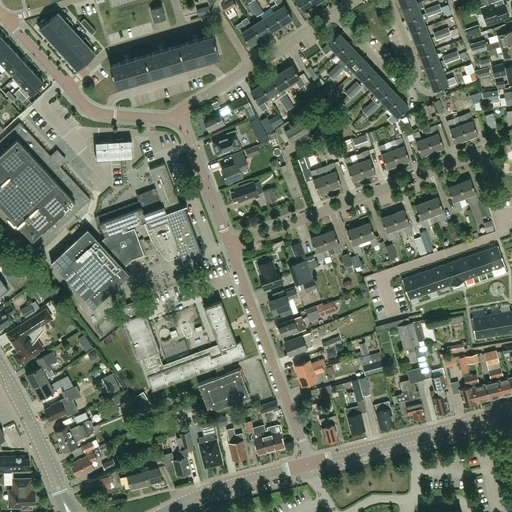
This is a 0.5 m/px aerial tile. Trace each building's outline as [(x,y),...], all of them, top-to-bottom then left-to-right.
[(233,0),(232,0),(222,6),(225,12),(236,5),(233,0)] [(260,14),(263,12),(255,0),(253,0),(251,1),(260,14)] [(273,12),(281,25),(292,18),(280,0),(276,0),(275,1),(280,8),(273,12)] [(295,0),(302,11),(313,5),(310,0),(295,0)] [(399,0),(402,8),(416,3),(414,0),(399,0)] [(256,16),(260,14),(251,1),(247,4),(246,5),(250,12),(253,10),(256,16)] [(505,8),(504,4),(493,7),(492,2),(474,9),(476,15),(483,13),(487,25),(509,17),(508,16),(510,15),(507,8),(505,8)] [(420,15),(420,14),(416,3),(402,8),(407,20),(420,15)] [(425,9),(426,12),(441,7),(439,3),(425,9)] [(155,22),(165,19),(161,6),(151,9),(155,22)] [(420,14),(420,15),(407,20),(411,32),(425,26),(423,21),(429,19),(428,16),(442,10),(441,7),(426,12),(420,14)] [(57,12),(40,28),(49,39),(69,21),(66,18),(64,20),(57,12)] [(271,31),(281,25),(273,12),(263,19),(271,31)] [(84,18),(80,22),(92,34),(96,31),(84,18)] [(260,38),(271,31),(263,19),(252,25),(260,38)] [(69,21),(49,39),(58,49),(76,33),(70,26),(71,24),(69,21)] [(249,45),(260,38),(252,25),(246,29),(242,22),(237,25),(249,45)] [(416,43),(430,38),(425,26),(411,32),(416,43)] [(448,28),(441,30),(443,37),(450,34),(448,28)] [(511,29),(497,34),(499,41),(486,45),(487,50),(501,46),(511,42),(511,29)] [(434,33),(436,39),(443,37),(441,30),(434,33)] [(76,33),(58,49),(68,59),(87,41),(84,38),(82,40),(76,33)] [(337,53),(347,43),(339,34),(322,50),(326,54),(332,48),(337,53)] [(203,57),(204,56),(217,52),(218,55),(219,55),(213,35),(178,45),(184,66),(185,65),(184,62),(198,58),(199,61),(204,60),(203,57)] [(434,51),(430,38),(416,43),(420,56),(434,51)] [(4,40),(0,43),(0,59),(12,48),(4,40)] [(87,41),(68,59),(77,69),(95,53),(88,46),(90,44),(87,41)] [(473,54),(487,50),(486,45),(485,41),(471,45),(473,54)] [(511,55),(511,42),(501,46),(487,50),(489,55),(502,51),(504,58),(511,55)] [(347,43),(337,53),(341,57),(337,61),(339,63),(327,74),(330,77),(356,52),(347,43)] [(164,71),(170,70),(169,67),(183,62),(184,66),(178,45),(144,55),(150,76),(150,72),(164,68),(164,71)] [(12,48),(0,59),(0,61),(6,69),(20,57),(12,48)] [(425,68),(439,62),(434,51),(420,56),(425,68)] [(457,51),(450,54),(452,60),(459,57),(457,51)] [(354,71),(365,61),(356,52),(330,77),(333,80),(344,69),(346,71),(350,67),(354,71)] [(445,63),(452,60),(450,54),(443,56),(445,63)] [(116,86),(115,83),(129,79),(130,81),(136,80),(135,77),(149,73),(150,76),(144,55),(119,62),(110,65),(116,86)] [(27,65),(20,57),(6,69),(14,77),(12,78),(12,79),(27,65)] [(481,68),(491,66),(489,58),(479,60),(481,68)] [(363,80),(373,70),(365,61),(354,71),(363,80)] [(443,73),(439,62),(425,68),(429,79),(443,73)] [(464,66),(467,75),(467,74),(470,82),(476,79),(473,72),(474,72),(471,63),(464,66)] [(27,65),(12,79),(20,87),(18,88),(18,89),(35,73),(27,65)] [(282,72),(289,84),(295,80),(299,87),(303,85),(304,84),(292,65),(282,72)] [(509,81),(511,80),(511,65),(506,67),(493,70),(495,76),(507,74),(509,81)] [(315,73),(311,66),(306,68),(311,76),(315,73)] [(488,68),(476,71),(477,78),(490,74),(488,68)] [(371,90),(382,79),(373,70),(363,80),(371,90)] [(289,84),(282,72),(271,78),(290,108),(293,106),(285,93),(287,92),(284,87),(289,84)] [(35,73),(18,89),(22,92),(26,97),(34,90),(43,82),(35,73)] [(443,73),(429,79),(434,91),(455,83),(453,77),(446,80),(443,73)] [(290,108),(271,78),(261,85),(268,97),(274,93),(277,98),(278,97),(286,110),(290,108)] [(373,100),(362,110),(365,113),(376,102),(380,99),(391,89),(382,79),(371,90),(375,94),(371,98),(373,100)] [(309,81),(304,84),(303,85),(307,90),(312,86),(309,81)] [(356,92),(362,87),(356,81),(350,87),(356,92)] [(268,97),(261,85),(250,91),(262,111),(267,108),(263,100),(268,97)] [(326,95),(334,89),(331,85),(323,91),(326,95)] [(356,92),(350,87),(345,92),(350,98),(356,92)] [(391,89),(380,99),(389,108),(399,98),(391,89)] [(483,101),(499,99),(498,90),(482,93),(483,101)] [(242,108),(247,106),(244,98),(239,101),(239,100),(228,105),(231,114),(243,108),(242,108)] [(399,98),(389,108),(394,113),(387,119),(391,123),(399,118),(398,117),(408,107),(399,98)] [(379,105),(376,102),(365,113),(367,116),(379,105)] [(220,115),(225,113),(223,108),(203,118),(209,132),(225,124),(220,115)] [(318,131),(315,127),(324,121),(317,111),(285,132),(291,142),(298,137),(301,142),(318,131)] [(461,125),(466,138),(477,134),(477,135),(478,135),(470,112),(464,115),(467,123),(461,125)] [(489,129),(497,126),(492,113),(485,115),(489,129)] [(406,130),(413,127),(407,114),(401,117),(406,130)] [(274,129),(267,117),(260,121),(267,133),(274,129)] [(455,142),(466,138),(461,125),(455,127),(452,119),(447,121),(455,143),(455,142)] [(392,123),(396,134),(405,131),(400,120),(392,123)] [(3,137),(0,139),(0,214),(8,224),(3,228),(11,237),(16,233),(33,251),(66,221),(74,213),(90,199),(59,165),(61,163),(65,160),(57,151),(53,154),(51,156),(20,122),(3,137)] [(432,135),(427,137),(432,151),(443,147),(443,148),(444,148),(435,125),(429,127),(432,135)] [(332,129),(325,133),(328,138),(335,134),(332,129)] [(235,130),(221,135),(222,138),(213,141),(215,149),(214,149),(215,153),(217,152),(217,154),(232,149),(233,151),(241,148),(235,130)] [(371,143),(378,140),(374,130),(368,133),(371,143)] [(421,155),(432,151),(427,137),(421,139),(418,131),(412,133),(421,156),(421,155)] [(392,150),(393,150),(398,163),(409,159),(409,160),(410,160),(401,138),(389,142),(392,150)] [(95,141),(96,160),(133,158),(132,139),(95,141)] [(340,143),(334,145),(338,158),(345,156),(340,143)] [(387,167),(398,163),(393,150),(392,150),(387,152),(384,144),(378,146),(387,169),(387,168),(387,167)] [(248,158),(260,153),(256,145),(245,150),(248,158)] [(361,152),(356,155),(364,176),(374,172),(375,173),(367,150),(361,152)] [(232,155),(235,164),(221,169),(226,182),(242,176),(239,168),(247,165),(242,151),(232,155)] [(364,176),(359,162),(358,162),(356,155),(344,159),(352,181),(353,181),(353,180),(364,176)] [(302,170),(308,168),(304,156),(298,159),(302,170)] [(187,204),(180,206),(165,163),(149,169),(156,188),(146,191),(147,194),(142,195),(138,197),(137,195),(136,195),(139,201),(132,204),(100,215),(95,217),(97,223),(100,222),(105,235),(105,234),(106,236),(100,242),(88,228),(51,262),(93,308),(129,274),(124,268),(132,259),(144,255),(134,228),(123,232),(121,229),(143,221),(147,231),(148,232),(151,239),(156,247),(162,254),(168,260),(181,255),(182,258),(201,251),(184,206),(187,205),(187,204)] [(321,167),(329,189),(340,185),(341,186),(341,185),(333,163),(327,165),(321,167)] [(318,193),(329,189),(321,167),(316,170),(315,169),(310,171),(318,194),(319,194),(318,193)] [(459,183),(464,197),(470,195),(473,203),(478,200),(470,179),(459,183)] [(238,202),(258,195),(253,181),(233,189),(234,191),(230,192),(234,201),(237,200),(238,202)] [(458,199),(464,197),(459,183),(448,187),(447,187),(455,209),(461,207),(458,199)] [(266,203),(277,199),(273,188),(262,191),(266,203)] [(487,194),(486,202),(503,203),(503,195),(487,194)] [(427,201),(432,215),(438,213),(441,221),(446,219),(438,197),(437,197),(427,201)] [(426,217),(432,215),(427,201),(416,205),(415,205),(423,227),(429,225),(426,217)] [(392,214),(397,227),(403,225),(406,233),(412,231),(404,209),(403,210),(392,214)] [(391,230),(397,227),(392,214),(381,218),(389,240),(394,238),(391,230)] [(358,227),(363,240),(369,238),(372,246),(378,244),(370,222),(369,222),(369,223),(358,227)] [(357,242),(363,240),(358,227),(347,231),(347,230),(347,231),(355,252),(360,250),(357,242)] [(336,253),(341,251),(333,229),(333,230),(322,234),(327,248),(333,245),(336,253)] [(321,250),(327,248),(322,234),(311,238),(319,260),(324,258),(321,250)] [(422,241),(420,236),(414,239),(420,255),(426,252),(422,241)] [(422,241),(426,252),(433,250),(429,239),(422,241)] [(283,240),(271,244),(273,249),(284,245),(283,240)] [(390,259),(397,257),(392,243),(385,246),(390,259)] [(484,250),(491,271),(505,266),(498,245),(484,250)] [(491,271),(484,250),(470,255),(477,275),(491,271)] [(345,267),(352,265),(348,253),(341,256),(345,267)] [(350,257),(354,268),(361,266),(357,254),(350,257)] [(477,275),(470,255),(457,260),(464,281),(465,281),(464,280),(477,275)] [(308,261),(311,269),(317,266),(314,258),(308,261)] [(259,275),(264,289),(282,283),(277,268),(275,269),(272,260),(258,265),(262,274),(259,275)] [(306,260),(292,265),(299,284),(313,279),(306,260)] [(457,260),(443,264),(450,286),(464,281),(457,260)] [(450,286),(443,264),(429,269),(437,290),(450,285),(450,286)] [(416,274),(423,294),(437,290),(429,269),(416,274)] [(409,299),(423,294),(416,274),(402,279),(409,299)] [(316,288),(313,279),(303,283),(306,291),(316,288)] [(272,313),(273,312),(274,313),(280,311),(282,316),(292,313),(290,307),(287,300),(297,296),(294,289),(285,292),(286,295),(269,301),(271,306),(270,307),(269,308),(271,312),(272,313)] [(295,301),(298,311),(308,307),(305,297),(295,301)] [(241,341),(240,342),(239,340),(236,341),(221,300),(204,307),(218,344),(163,365),(158,352),(160,351),(145,312),(144,313),(139,301),(135,302),(135,301),(120,307),(125,320),(122,321),(136,360),(142,358),(148,375),(147,376),(153,390),(215,367),(222,364),(246,356),(241,341)] [(332,301),(323,304),(322,303),(305,309),(308,317),(319,312),(321,317),(336,311),(332,301)] [(22,313),(25,317),(35,311),(30,303),(20,310),(22,313)] [(9,315),(15,310),(12,306),(0,313),(0,329),(13,321),(9,315)] [(511,310),(500,312),(504,334),(511,332),(511,310)] [(40,332),(39,330),(38,328),(47,321),(49,319),(50,316),(49,313),(47,311),(44,311),(41,312),(21,325),(20,324),(6,333),(19,352),(16,355),(16,357),(17,359),(18,361),(21,362),(24,361),(38,352),(39,351),(40,349),(41,347),(38,343),(36,342),(33,343),(32,342),(35,336),(40,332)] [(486,315),(490,336),(504,334),(500,312),(486,315)] [(475,338),(490,336),(486,315),(471,317),(475,338)] [(305,328),(301,316),(278,325),(282,337),(305,328)] [(417,357),(419,367),(422,379),(423,379),(431,377),(436,397),(432,398),(436,414),(449,410),(445,394),(443,387),(446,386),(443,375),(445,375),(443,367),(431,370),(431,368),(429,368),(425,352),(428,351),(420,320),(413,321),(419,344),(418,344),(417,357)] [(404,347),(418,344),(419,344),(413,321),(398,325),(404,347)] [(435,332),(447,330),(445,322),(433,324),(435,332)] [(165,328),(168,337),(179,333),(176,324),(165,328)] [(426,340),(436,338),(432,324),(423,326),(426,340)] [(289,355),(307,348),(313,346),(310,340),(312,339),(310,332),(302,336),(302,335),(284,342),(289,355)] [(325,350),(342,342),(339,336),(322,343),(325,350)] [(89,341),(82,346),(85,352),(92,347),(89,341)] [(369,353),(365,342),(359,344),(362,355),(369,353)] [(33,387),(47,379),(47,378),(54,375),(48,364),(57,359),(53,351),(37,360),(41,367),(26,375),(33,387)] [(490,353),(493,364),(499,363),(496,351),(490,353)] [(365,375),(385,369),(380,352),(360,358),(365,375)] [(493,364),(490,353),(484,355),(487,366),(493,364)] [(471,355),(465,357),(467,363),(472,362),(478,360),(476,354),(471,355)] [(462,373),(466,387),(459,389),(463,407),(477,403),(477,402),(470,376),(465,356),(455,358),(456,364),(460,363),(462,373)] [(295,365),(298,375),(322,367),(326,365),(323,357),(310,362),(309,360),(295,365)] [(218,376),(198,383),(198,384),(208,410),(208,411),(222,406),(235,401),(249,396),(249,395),(239,369),(239,368),(225,373),(222,364),(215,367),(218,376)] [(329,374),(337,372),(334,364),(327,366),(329,374)] [(322,367),(298,375),(302,385),(317,380),(314,374),(324,371),(322,367)] [(419,367),(407,370),(409,379),(400,381),(403,394),(393,397),(394,404),(398,403),(402,416),(412,413),(414,420),(416,419),(417,420),(419,419),(420,418),(425,417),(421,401),(419,395),(417,396),(414,382),(423,379),(422,379),(419,367)] [(494,369),(501,396),(511,392),(511,388),(509,377),(503,379),(500,368),(494,369)] [(485,383),(489,399),(501,396),(494,369),(488,371),(491,382),(485,383)] [(470,376),(477,402),(489,399),(485,383),(479,385),(478,380),(476,374),(470,376)] [(47,379),(33,387),(39,399),(54,391),(53,390),(63,385),(65,391),(74,386),(68,376),(51,385),(47,379)] [(366,376),(358,378),(363,396),(370,394),(366,376)] [(363,399),(363,396),(358,378),(351,380),(356,401),(363,399)] [(68,416),(78,411),(72,399),(80,395),(76,386),(65,391),(63,392),(66,398),(55,403),(55,404),(45,409),(50,421),(66,413),(68,416)] [(322,401),(333,399),(329,386),(319,389),(322,401)] [(376,411),(381,428),(395,424),(392,414),(393,414),(391,407),(389,400),(375,404),(377,411),(376,411)] [(147,401),(138,406),(143,415),(153,409),(147,401)] [(261,413),(270,410),(267,403),(259,405),(261,413)] [(352,433),(365,430),(360,413),(358,405),(353,407),(346,408),(352,433)] [(86,411),(74,417),(77,422),(88,417),(86,411)] [(326,442),(338,439),(336,430),(337,429),(335,423),(337,423),(335,415),(320,419),(322,428),(321,429),(322,432),(323,433),(326,442)] [(226,416),(217,418),(219,426),(228,424),(226,416)] [(84,422),(69,430),(68,426),(55,432),(60,441),(91,427),(91,426),(92,424),(90,420),(88,420),(84,422)] [(249,421),(245,422),(248,433),(252,432),(254,431),(253,427),(251,420),(249,421)] [(216,432),(214,424),(201,427),(203,435),(202,435),(203,438),(199,439),(206,466),(209,465),(211,466),(216,465),(217,463),(221,462),(219,455),(220,453),(219,448),(217,447),(213,433),(216,432)] [(267,435),(271,450),(284,447),(280,432),(282,431),(280,425),(278,424),(267,427),(269,434),(267,435)] [(79,442),(78,440),(93,432),(91,427),(60,441),(65,451),(77,445),(78,444),(79,442)] [(235,435),(233,428),(226,429),(229,443),(230,443),(233,459),(246,456),(241,433),(235,435)] [(258,454),(271,450),(267,435),(266,435),(265,430),(252,433),(251,436),(252,439),(254,438),(258,454)] [(194,449),(189,432),(181,434),(181,437),(184,437),(187,451),(194,449)] [(95,448),(99,446),(96,439),(82,446),(85,452),(95,448)] [(111,449),(114,447),(111,442),(108,443),(99,447),(101,452),(105,451),(107,455),(113,453),(111,449)] [(168,472),(176,470),(177,476),(191,472),(187,456),(188,456),(186,448),(179,450),(181,457),(173,459),(172,453),(163,455),(164,462),(166,462),(168,472)] [(90,462),(96,459),(94,453),(87,456),(88,456),(73,463),(74,465),(72,466),(76,475),(79,473),(80,475),(94,469),(90,462)] [(25,467),(30,467),(30,459),(25,459),(25,456),(7,456),(7,471),(25,471),(25,467)] [(102,464),(105,470),(116,465),(112,458),(102,464)] [(158,468),(145,471),(148,482),(152,481),(152,482),(161,480),(158,468)] [(145,471),(127,475),(130,488),(132,487),(132,489),(138,488),(137,486),(142,485),(143,487),(147,486),(147,484),(148,483),(148,482),(145,471)] [(108,476),(98,479),(101,490),(111,487),(108,476)] [(31,489),(31,479),(13,479),(13,489),(8,490),(8,498),(10,498),(10,507),(23,507),(23,509),(31,509),(31,504),(35,504),(34,489),(31,489)]
